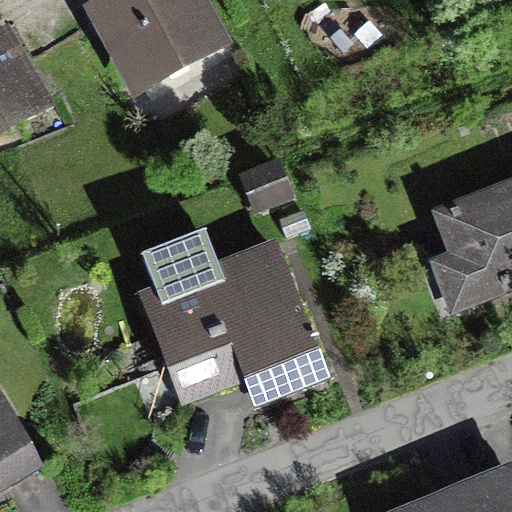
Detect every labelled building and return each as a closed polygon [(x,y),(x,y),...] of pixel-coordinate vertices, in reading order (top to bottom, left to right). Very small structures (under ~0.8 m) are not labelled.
[(181,0),(119,0),(96,12),(135,84),(206,46),(181,0)] [(2,35),(0,35),(0,122),(37,104),(2,35)] [(511,188),(434,216),(465,300),(511,282),(511,188)] [(276,258),(160,300),(195,394),(310,352),(276,258)] [(0,406),(0,489),(35,469),(0,406)] [(511,511),(511,471),(405,511),(511,511)]
